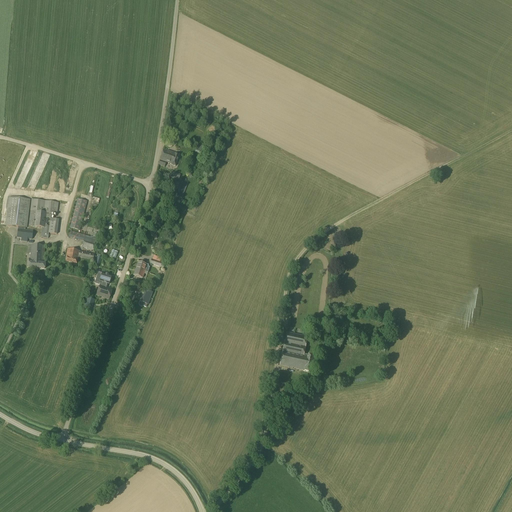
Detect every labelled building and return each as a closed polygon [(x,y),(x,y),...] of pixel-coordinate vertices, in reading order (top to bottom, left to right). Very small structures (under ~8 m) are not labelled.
[(199,144),(196,152),(209,156),(211,150),(207,149),(208,147),(199,144)] [(160,160),(158,165),(165,167),(166,162),(171,164),(171,165),(175,167),(179,155),(163,149),(160,160)] [(176,196),(182,198),(187,184),(181,182),(176,196)] [(8,197),(5,226),(18,227),(18,229),(16,238),(21,239),(21,242),(27,242),(28,239),(32,240),(33,231),(25,230),(25,228),(27,228),(30,200),(8,197)] [(77,199),(72,220),(70,228),(79,230),(87,202),(77,199)] [(28,227),(42,228),(41,238),(48,239),(49,234),(57,235),(59,220),(51,219),(51,214),(57,215),(58,203),(31,200),(28,227)] [(68,238),(83,242),(81,248),(86,249),(86,250),(91,252),(92,250),(93,251),(97,239),(70,231),(68,238)] [(29,258),(28,263),(28,268),(45,269),(45,264),(44,264),(45,246),(30,246),(30,258),(29,258)] [(68,249),(66,258),(65,262),(76,264),(77,260),(78,257),(93,261),(94,254),(79,251),(68,249)] [(112,249),(110,257),(115,259),(118,252),(112,249)] [(93,259),(97,260),(95,264),(99,265),(102,258),(94,256),(93,259)] [(151,265),(163,269),(165,264),(160,262),(161,259),(153,256),(150,264),(151,264),(151,265)] [(138,262),(135,269),(140,271),(141,270),(145,271),(144,272),(148,273),(150,268),(148,267),(148,266),(146,265),(138,262)] [(140,271),(135,269),(133,276),(143,279),(144,274),(147,275),(148,273),(144,272),(145,271),(141,270),(140,271)] [(100,286),(106,288),(107,284),(109,285),(111,277),(102,274),(99,282),(101,282),(100,286)] [(106,288),(100,286),(96,295),(109,300),(112,289),(106,288)] [(148,305),(153,293),(145,290),(140,302),(148,305)] [(91,310),(94,300),(86,297),(83,307),(85,308),(84,311),(92,314),(93,311),(91,310)] [(315,357),(308,355),(305,355),(308,337),(287,333),(280,366),(305,371),(305,372),(312,373),(315,357)] [(290,387),(277,385),(274,402),(286,405),(290,387)]
